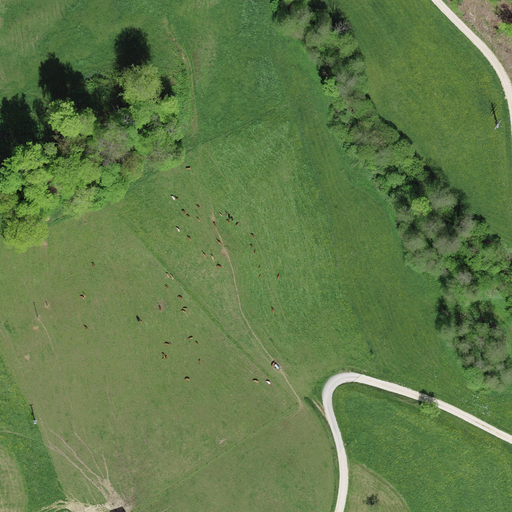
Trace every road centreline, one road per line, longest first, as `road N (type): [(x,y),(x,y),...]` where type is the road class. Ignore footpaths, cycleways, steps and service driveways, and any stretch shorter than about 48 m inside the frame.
road 1 (unclassified): [(511,438),(415,394),(356,377),(332,381),(326,403),(344,481),(338,511)]
road 2 (unclassified): [(438,0),(496,64),(511,109)]
